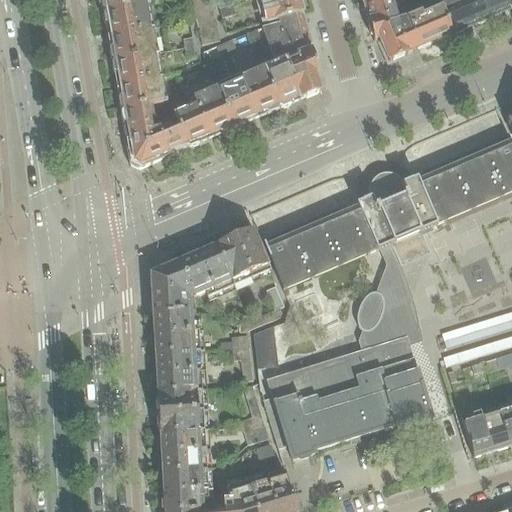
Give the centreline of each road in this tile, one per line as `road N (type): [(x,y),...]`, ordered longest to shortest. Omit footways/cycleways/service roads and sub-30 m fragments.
road 1 (tertiary): [(363,136),(83,258)]
road 2 (secondary): [(2,0),(46,276)]
road 3 (secondary): [(83,258),(48,0)]
road 4 (secondary): [(98,511),(83,258)]
road 5 (secondary): [(46,276),(65,511)]
road 6 (tertiary): [(511,69),(363,136)]
road 7 (residential): [(363,136),(326,0)]
